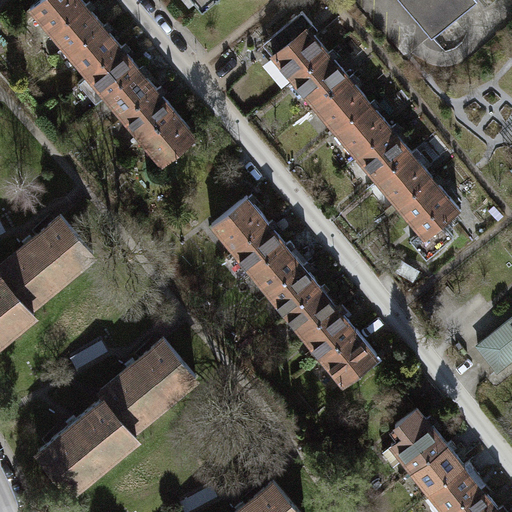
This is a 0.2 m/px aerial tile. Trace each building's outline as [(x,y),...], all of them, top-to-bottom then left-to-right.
[(52,31),(86,3),(83,0),(38,0),(31,6),(52,31)] [(402,0),(431,34),(470,0),(402,0)] [(86,3),(52,31),(69,52),(103,23),(86,3)] [(264,41),(295,78),(328,50),(312,31),(317,27),(302,9),(264,41)] [(88,74),(121,45),(103,23),(69,52),(88,74)] [(121,45),(88,74),(79,81),(97,101),(105,94),(138,66),(121,45)] [(350,77),(328,50),(295,78),(317,104),(350,77)] [(123,116),(156,88),(138,66),(105,94),(123,116)] [(317,104),(337,128),(370,101),(350,77),(317,104)] [(156,88),(123,116),(141,136),(174,108),(156,88)] [(337,128),(357,153),(390,125),(370,101),(337,128)] [(174,108),(141,136),(163,162),(196,134),(174,108)] [(395,130),(390,125),(357,153),(377,177),(411,149),(405,142),(410,137),(401,126),(395,130)] [(377,177),(398,203),(433,175),(420,160),(425,156),(415,145),(411,149),(377,177)] [(459,207),(433,175),(398,203),(420,229),(410,237),(427,258),(454,235),(442,221),(459,207)] [(233,248),(268,221),(247,194),(212,223),(233,248)] [(0,265),(0,268),(1,270),(31,304),(92,250),(64,219),(59,213),(23,245),(0,265)] [(251,270),(286,243),(268,221),(233,248),(251,270)] [(286,243),(251,270),(268,291),(302,263),(286,243)] [(286,312),(320,284),(302,263),(268,291),(286,312)] [(0,335),(34,307),(31,304),(1,270),(0,271),(0,335)] [(320,284),(286,312),(304,334),(338,306),(320,284)] [(321,354),(355,326),(338,306),(304,334),(321,354)] [(511,316),(500,327),(511,341),(511,316)] [(355,326),(321,354),(343,382),(368,362),(371,365),(381,357),(355,326)] [(511,341),(500,327),(478,344),(498,369),(511,357),(511,341)] [(100,388),(104,392),(132,427),(196,374),(168,340),(164,335),(124,368),(100,388)] [(137,432),(132,427),(104,392),(38,447),(71,486),(137,432)] [(412,468),(446,441),(427,417),(417,404),(394,422),(402,432),(391,441),(412,468)] [(429,490),(463,463),(446,441),(412,468),(429,490)] [(463,463),(429,490),(447,511),(481,485),(474,475),(478,471),(469,459),(463,463)] [(302,511),(275,478),(233,511),(232,511),(302,511)] [(446,511),(490,511),(498,506),(481,485),(447,511),(446,511)]
